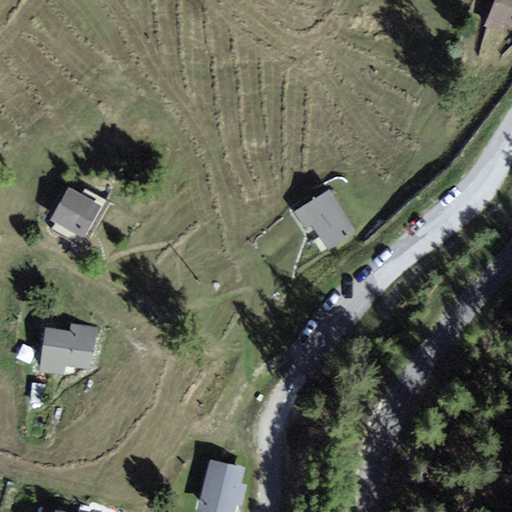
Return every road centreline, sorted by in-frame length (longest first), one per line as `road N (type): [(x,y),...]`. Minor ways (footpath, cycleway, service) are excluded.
road 1 (unclassified): [(511,134),(462,200),(364,285),(289,385),(271,431),(265,511)]
road 2 (unclassified): [(511,257),(402,390),(376,448),(366,511)]
